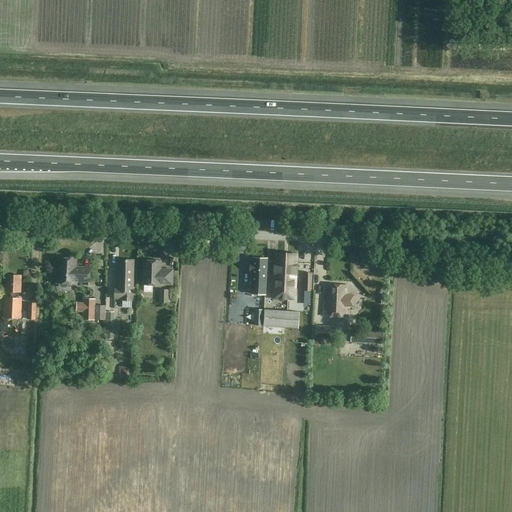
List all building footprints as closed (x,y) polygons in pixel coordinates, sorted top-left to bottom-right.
[(42,95),(41,87),(22,88),(22,96),(42,95)] [(267,269),(267,263),(267,259),(252,258),(252,263),(249,263),(249,274),(251,274),(250,295),(265,295),(266,276),(274,276),(273,296),(295,297),(297,255),(275,254),(274,269),(267,269)] [(58,267),(57,283),(60,283),(59,285),(60,287),(61,288),(65,288),(66,287),(67,285),(67,284),(74,284),(74,282),(89,283),(90,269),(75,268),(76,259),(61,258),(60,267),(58,267)] [(114,299),(122,299),(122,307),(132,307),(132,299),(134,299),(135,286),(133,286),(133,268),(134,260),(118,260),(117,288),(115,288),(114,299)] [(143,260),(143,284),(172,285),(172,270),(160,270),(160,261),(143,260)] [(304,273),(303,291),(311,292),(312,273),(304,273)] [(6,292),(11,292),(11,298),(4,298),(3,318),(21,320),(22,299),(18,299),(19,293),(21,293),(21,276),(7,275),(6,292)] [(354,295),(349,295),(349,286),(331,285),(330,300),(324,300),(323,316),(348,318),(348,307),(353,307),(354,295)] [(168,289),(159,289),(159,303),(167,303),(168,289)] [(94,321),(95,301),(83,300),(83,304),(77,304),(77,312),(83,313),(82,320),(94,321)] [(27,320),(35,320),(36,304),(28,303),(27,320)] [(106,305),(95,305),(95,319),(105,320),(106,305)] [(246,309),(245,326),(298,329),(299,312),(246,309)] [(106,312),(105,339),(114,340),(115,312),(106,312)] [(315,326),(315,338),(330,339),(331,327),(315,326)] [(350,342),(382,343),(383,332),(351,331),(350,342)]
